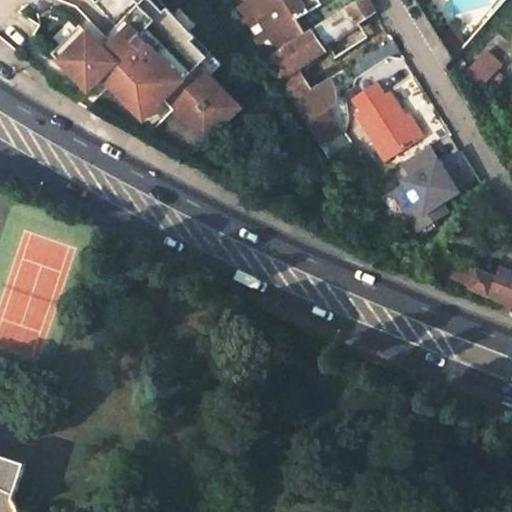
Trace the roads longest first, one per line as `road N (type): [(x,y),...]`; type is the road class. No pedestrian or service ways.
road 1 (primary): [(511,344),(237,224),(0,95)]
road 2 (primary): [(0,114),(180,213),(511,362)]
road 3 (residential): [(388,0),(511,203)]
